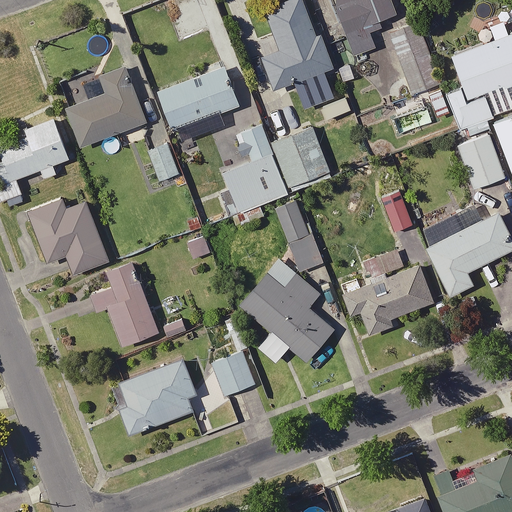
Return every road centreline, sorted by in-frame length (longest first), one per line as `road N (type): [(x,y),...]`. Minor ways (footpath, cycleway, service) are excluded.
road 1 (residential): [(158,511),(511,371)]
road 2 (residential): [(78,511),(0,307)]
